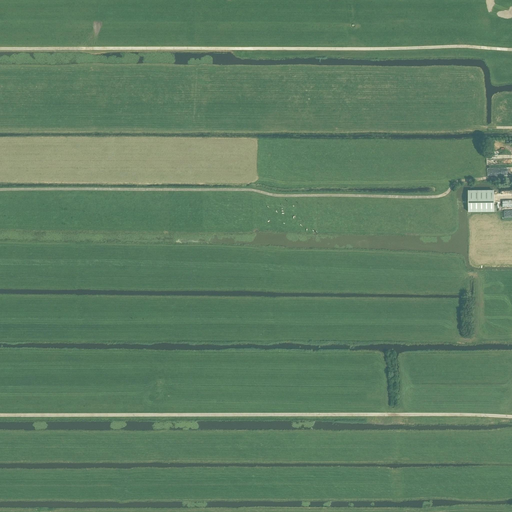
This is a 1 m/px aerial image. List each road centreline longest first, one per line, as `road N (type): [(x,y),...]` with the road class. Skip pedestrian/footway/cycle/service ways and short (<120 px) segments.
road 1 (track): [(511,179),(458,181),(431,197),(0,189)]
road 2 (track): [(0,415),(511,416)]
road 3 (track): [(504,50),(0,48)]
